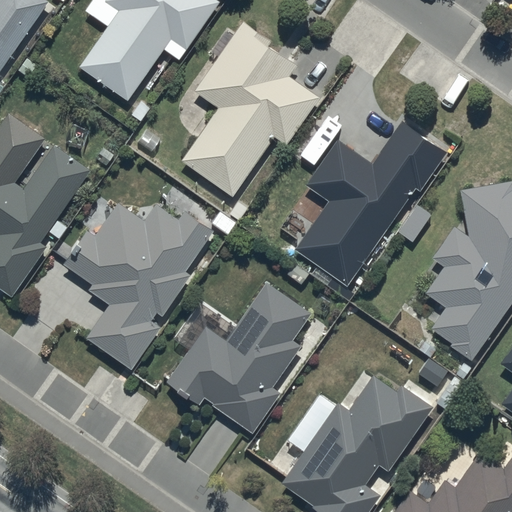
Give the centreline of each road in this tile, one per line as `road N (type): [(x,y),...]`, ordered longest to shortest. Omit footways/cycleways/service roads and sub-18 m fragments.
road 1 (residential): [(225,511),(0,353)]
road 2 (residential): [(404,0),(511,71)]
